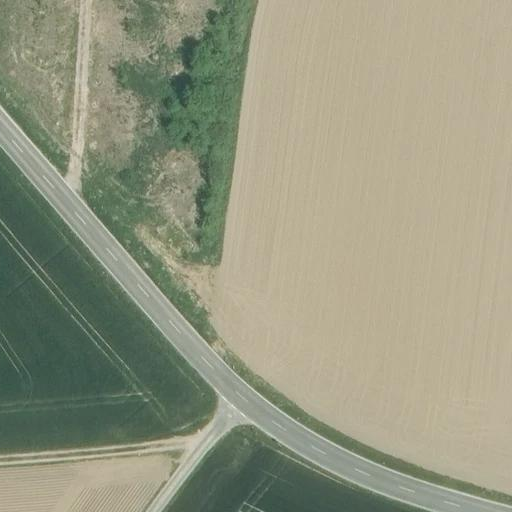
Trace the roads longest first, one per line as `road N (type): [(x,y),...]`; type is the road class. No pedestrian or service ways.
road 1 (secondary): [(179,231),(387,0)]
road 2 (secondary): [(506,511),(355,472),(238,392)]
road 3 (track): [(75,218),(88,0)]
road 4 (track): [(209,438),(0,460)]
road 5 (secondary): [(0,475),(91,344)]
road 6 (unclassified): [(238,392),(157,511)]
road 7 (secondary): [(186,334),(88,230)]
road 8 (secondary): [(88,230),(0,129)]
road 9 (secondary): [(88,230),(67,257),(62,296),(91,344)]
